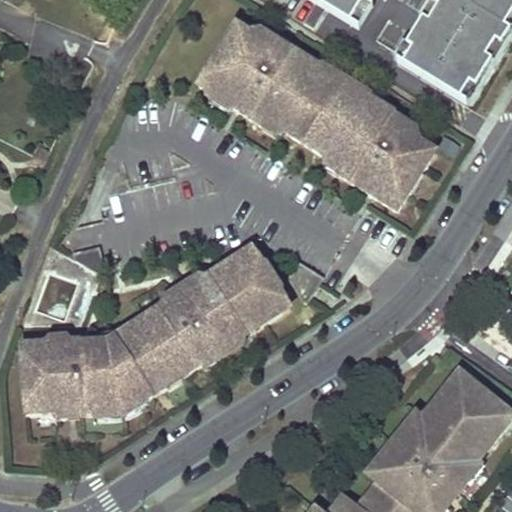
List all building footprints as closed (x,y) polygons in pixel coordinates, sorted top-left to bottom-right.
[(304,0),(319,9),(307,28),(317,33),(328,14),(353,30),(367,9),(369,11),(375,0),(304,0)] [(511,0),(441,0),(399,68),(462,108),(472,92),(477,95),(511,40),(511,0)] [(369,11),(367,9),(353,30),(361,36),(375,14),(369,11)] [(320,74),(286,52),(282,58),(270,50),(268,53),(249,41),(251,38),(237,29),(225,48),(227,50),(214,71),(211,69),(199,88),(212,97),(214,94),(233,107),(231,110),(262,130),(266,123),(344,174),(340,180),(396,217),(409,197),(402,193),(416,171),(423,175),(435,158),(397,133),(401,127),(367,105),(363,111),(316,81),(320,74)] [(363,111),(367,105),(320,74),(316,81),(363,111)] [(462,108),(468,111),(477,95),(472,92),(462,108)] [(409,197),(423,175),(416,171),(402,193),(409,197)] [(101,400),(151,397),(153,399),(174,386),(171,381),(186,372),(189,377),(213,363),(211,361),(247,339),(248,341),(300,310),(289,292),(282,296),(269,273),(275,270),(264,251),(212,281),(214,284),(179,304),(178,302),(126,333),(57,338),(57,336),(27,338),(29,360),(31,360),(33,385),(30,385),(31,404),(61,402),(60,399),(72,398),(71,395),(83,394),(83,404),(102,403),(101,400)] [(289,292),(275,270),(269,273),(282,296),(289,292)] [(464,398),(475,385),(463,375),(452,388),(464,398)] [(434,511),(435,511),(445,511),(452,505),(451,504),(456,497),(463,489),(464,490),(474,477),(468,472),(492,442),(496,445),(511,425),(511,415),(475,385),(464,398),(452,388),(442,400),(443,401),(426,423),(419,431),(412,426),(402,439),(403,440),(391,455),(390,454),(379,466),(386,472),(378,482),(382,484),(362,508),(347,496),(333,511),(434,511)] [(419,418),(412,426),(419,431),(426,423),(419,418)] [(386,472),(379,466),(371,476),(378,482),(386,472)]
